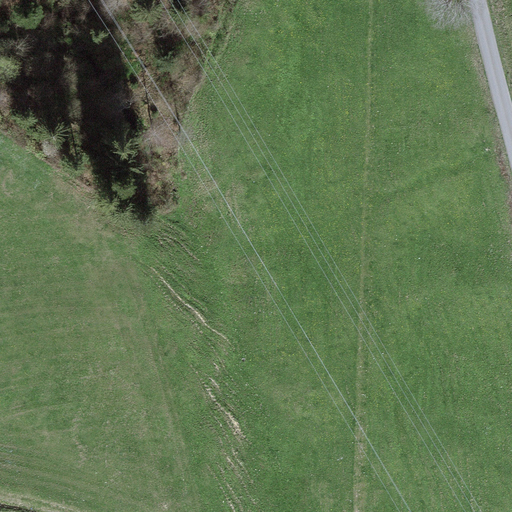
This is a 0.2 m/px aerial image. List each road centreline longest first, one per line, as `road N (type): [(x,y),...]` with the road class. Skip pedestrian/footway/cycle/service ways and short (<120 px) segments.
road 1 (track): [(372,0),(353,511)]
road 2 (unclassified): [(511,152),(473,0)]
